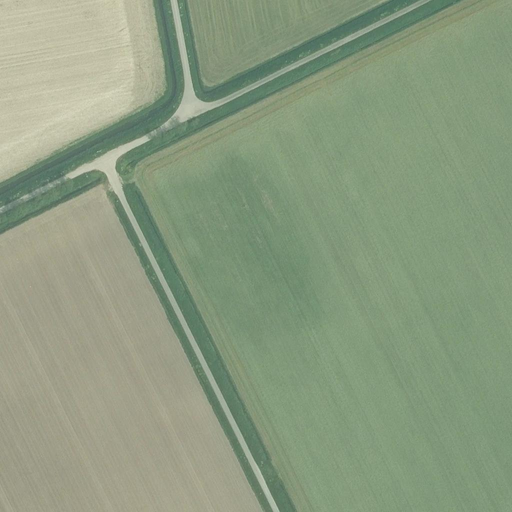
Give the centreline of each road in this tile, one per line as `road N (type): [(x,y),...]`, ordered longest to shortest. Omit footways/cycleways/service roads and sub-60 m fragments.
road 1 (unclassified): [(277,511),(103,159)]
road 2 (unclassified): [(193,115),(425,0)]
